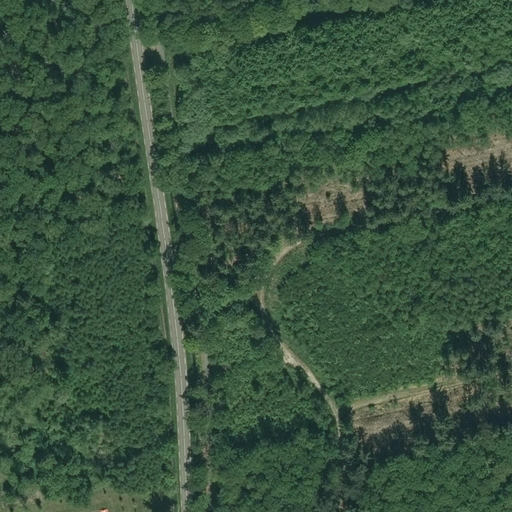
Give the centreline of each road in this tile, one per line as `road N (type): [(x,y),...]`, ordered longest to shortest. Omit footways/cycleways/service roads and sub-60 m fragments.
road 1 (tertiary): [(186,511),(176,330),(132,0)]
road 2 (track): [(511,194),(312,236),(276,257),(258,296)]
road 3 (track): [(338,408),(511,370)]
road 4 (track): [(258,296),(294,367),(338,408)]
